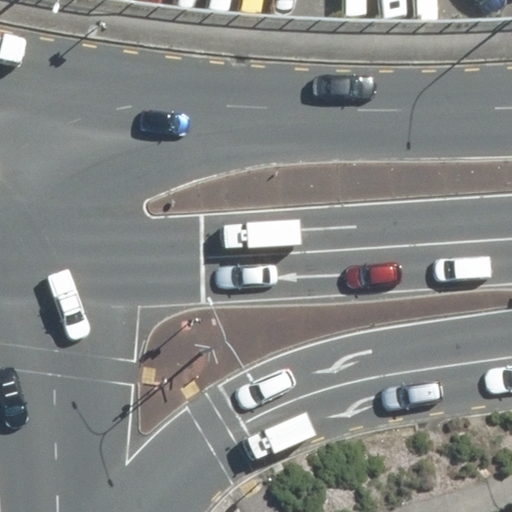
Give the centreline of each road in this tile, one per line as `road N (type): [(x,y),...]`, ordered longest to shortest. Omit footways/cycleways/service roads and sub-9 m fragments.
road 1 (primary): [(511,247),(41,256)]
road 2 (primary): [(65,112),(511,107)]
road 3 (primary): [(511,348),(324,381),(236,421),(142,511)]
road 4 (secondary): [(41,256),(59,511)]
road 5 (secondary): [(65,112),(41,256)]
